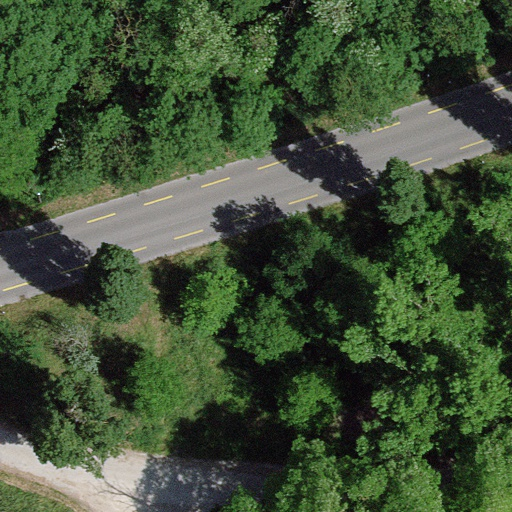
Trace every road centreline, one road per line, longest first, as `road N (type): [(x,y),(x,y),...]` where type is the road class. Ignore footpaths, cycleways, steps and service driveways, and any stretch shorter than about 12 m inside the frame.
road 1 (tertiary): [(511,110),(0,271)]
road 2 (track): [(128,475),(268,491),(430,487)]
road 3 (track): [(0,444),(128,475)]
